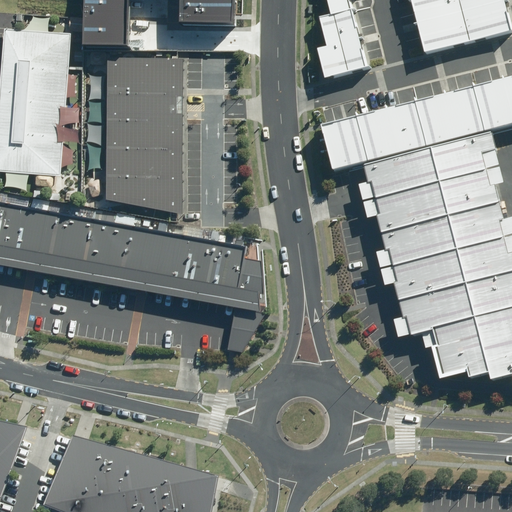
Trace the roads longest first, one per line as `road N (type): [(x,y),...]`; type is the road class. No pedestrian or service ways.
road 1 (residential): [(279,0),(279,109),(301,272)]
road 2 (residential): [(261,443),(64,380)]
road 3 (residential): [(64,380),(220,401),(269,395)]
road 4 (tertiary): [(511,444),(406,444),(330,462)]
road 5 (tertiary): [(339,395),(387,415),(511,435)]
road 6 (residential): [(301,272),(337,393)]
